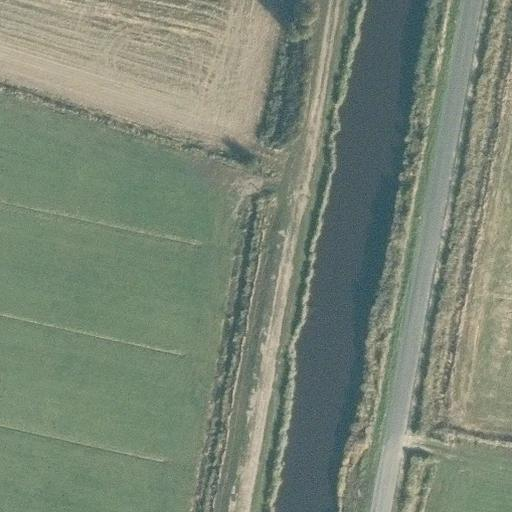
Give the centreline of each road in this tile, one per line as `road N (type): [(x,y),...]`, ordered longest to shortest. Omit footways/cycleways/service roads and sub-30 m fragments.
road 1 (track): [(238,511),(330,0)]
road 2 (tertiary): [(382,511),(473,0)]
